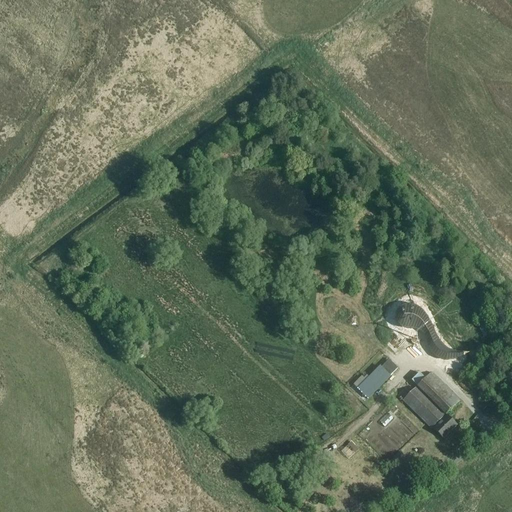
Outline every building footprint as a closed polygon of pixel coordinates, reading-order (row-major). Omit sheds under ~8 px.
[(270,133),(275,138),(285,128),(280,123),(270,133)] [(440,353),(445,348),(442,346),(440,343),(438,340),(436,336),(435,333),(433,328),(431,324),(428,320),(426,316),(423,313),(420,310),(418,309),(416,307),(413,306),(410,306),(407,306),(405,306),(403,307),(401,308),(400,309),(408,316),(399,325),(401,327),(404,329),(406,330),(408,330),(412,330),(414,330),(416,330),(419,331),(421,332),(423,333),(424,335),(425,336),(427,338),(427,341),(428,343),(428,344),(432,342),(433,344),(434,346),(435,348),(436,349),(437,351),(440,353)] [(389,360),(382,368),(380,366),(357,390),(368,400),(391,377),(390,376),(398,369),(389,360)] [(426,379),(420,373),(411,381),(417,387),(403,401),(432,430),(434,429),(444,439),(458,426),(447,415),(459,402),(431,374),(426,379)] [(404,378),(397,386),(403,392),(410,385),(404,378)]
